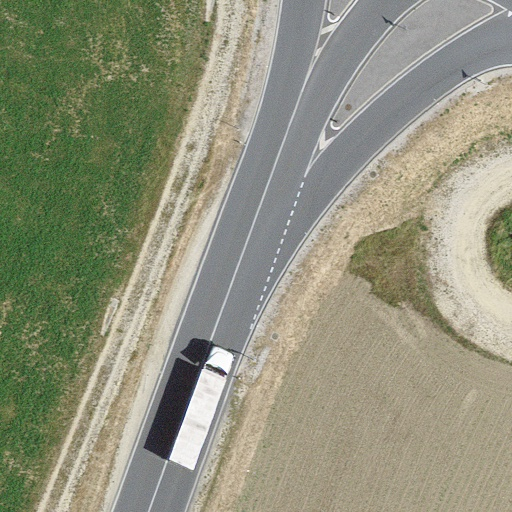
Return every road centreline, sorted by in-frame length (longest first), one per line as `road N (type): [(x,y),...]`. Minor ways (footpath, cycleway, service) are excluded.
road 1 (track): [(51,511),(131,314),(215,76),(233,0)]
road 2 (primary): [(231,281),(401,102),(511,36)]
road 3 (primary): [(149,511),(231,281)]
road 4 (primary): [(231,281),(289,127)]
road 5 (primary): [(289,127),(387,0)]
road 6 (primary): [(308,0),(289,127)]
